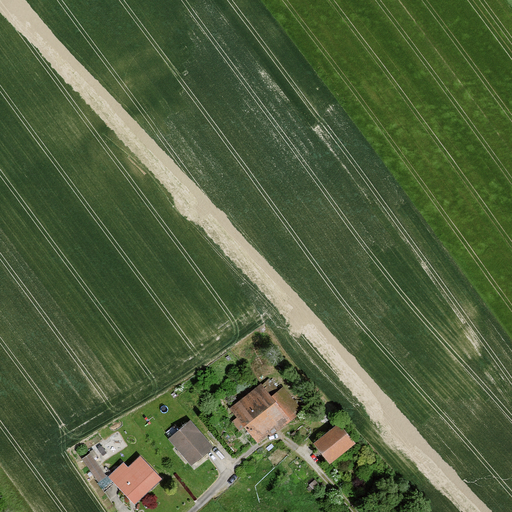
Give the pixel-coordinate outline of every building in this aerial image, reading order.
[(292,418),(262,383),(231,409),(261,444),(292,418)] [(214,446),(191,420),(171,438),(194,464),(214,446)] [(358,443),(341,422),(316,443),(332,463),(358,443)] [(91,454),(83,459),(98,481),(106,475),(91,454)] [(125,463),(110,476),(137,504),(163,479),(141,456),(129,467),(125,463)]
